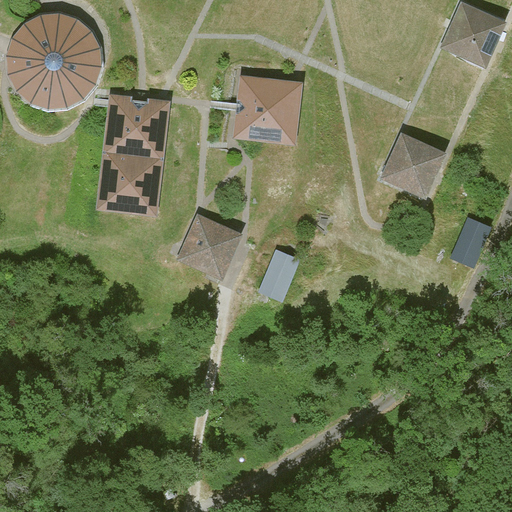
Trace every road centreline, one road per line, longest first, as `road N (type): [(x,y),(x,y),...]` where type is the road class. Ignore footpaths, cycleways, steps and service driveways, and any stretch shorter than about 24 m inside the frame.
road 1 (unclassified): [(201,511),(418,375),(454,328),(511,206)]
road 2 (track): [(222,305),(187,511)]
